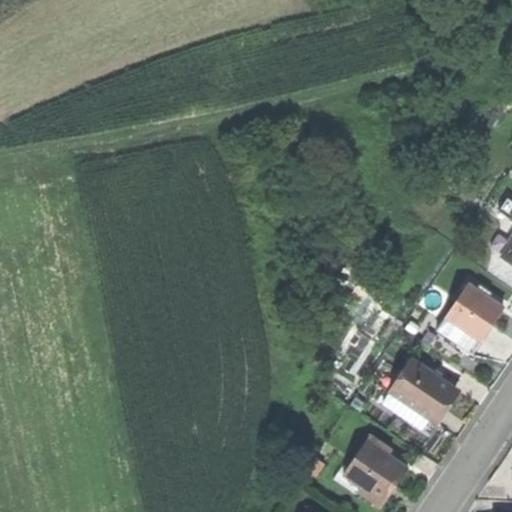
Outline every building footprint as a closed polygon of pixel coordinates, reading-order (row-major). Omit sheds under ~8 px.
[(499,212),(511,219),(511,199),(508,197),(499,212)] [(511,242),(502,258),(511,264),(511,242)] [(480,339),(482,340),(490,327),(502,309),(467,285),(446,316),(448,317),(480,339)] [(469,354),(480,339),(448,317),(437,333),(469,354)] [(412,358),(382,401),(420,427),(428,416),(432,420),(442,406),(455,387),(412,358)] [(366,440),(339,480),(357,492),(359,489),(375,501),(387,483),(392,486),(396,480),(406,466),(366,440)]
